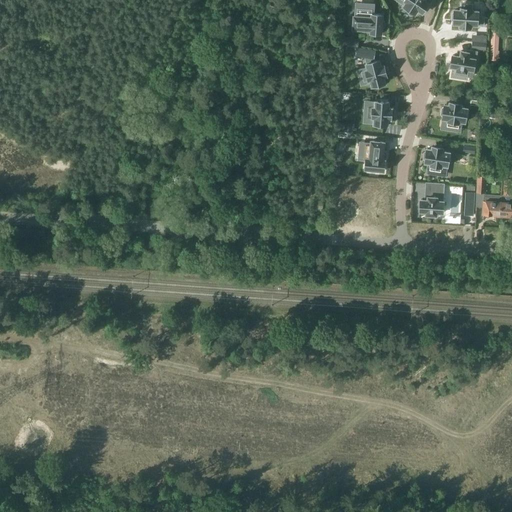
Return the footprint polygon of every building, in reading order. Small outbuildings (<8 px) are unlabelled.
[(402,0),(406,2),(403,6),(405,7),(406,10),(411,13),(413,13),(415,14),(418,10),(422,13),(428,4),(429,5),(432,0),(402,0)] [(460,24),(460,27),(462,27),(465,27),(469,27),(471,28),(471,25),(483,26),(484,17),(478,16),(478,11),(472,11),(472,4),(461,3),(461,10),(455,10),(455,11),(452,13),(452,20),(454,22),(454,24),(460,24)] [(372,9),(357,8),(357,16),(354,16),(353,29),(370,30),(370,33),(381,34),(382,29),(384,27),(384,21),(382,19),(383,15),(372,14),(372,9)] [(499,50),(498,50),(499,30),(491,30),(490,56),(499,56),(499,50)] [(357,46),(359,39),(345,37),(344,44),(357,46)] [(477,42),(473,42),(473,49),(486,50),(487,43),(477,42)] [(371,83),(372,86),(374,86),(376,87),(382,86),(383,83),(385,83),(384,77),(387,76),(384,65),(381,66),(380,60),(371,62),(371,60),(373,59),(375,50),(358,47),(356,56),(365,58),(366,64),(367,67),(367,70),(361,71),(364,82),(370,80),(371,83)] [(460,56),(452,55),(451,67),(455,68),(454,71),(455,71),(454,74),(468,76),(468,73),(469,70),(473,70),(475,60),(476,60),(477,51),(467,50),(467,52),(461,51),(460,56)] [(367,117),(374,118),(373,124),(375,124),(377,126),(383,127),(385,125),(387,125),(388,119),(391,119),(392,108),(389,108),(389,102),(375,101),(375,107),(368,106),(367,117)] [(443,117),(442,119),(448,119),(447,126),(458,128),(459,121),(462,122),(465,122),(467,108),(460,107),(460,104),(458,104),(452,103),(450,102),(449,105),(445,105),(444,107),(442,108),(441,114),(443,117)] [(487,109),(486,116),(489,116),(489,117),(495,118),(495,117),(499,118),(500,110),(487,109)] [(335,131),(338,131),(347,132),(352,133),(353,124),(338,122),(336,122),(335,131)] [(383,140),(370,138),(370,142),(365,141),(364,155),(366,156),(365,167),(370,167),(371,169),(378,170),(379,169),(384,169),(385,158),(382,157),(383,140)] [(443,148),(432,146),(431,149),(427,149),(427,151),(424,152),(423,158),(425,161),(425,163),(427,163),(430,163),(429,170),(441,172),(442,165),(447,166),(449,152),(442,151),(443,148)] [(491,181),(491,175),(478,175),(477,192),(486,192),(487,181),(491,181)] [(501,195),(500,216),(509,216),(511,218),(511,194),(511,195),(511,187),(511,179),(503,179),(503,183),(503,188),(502,188),(502,194),(502,195),(501,195)] [(421,200),(420,211),(426,212),(426,215),(436,216),(437,212),(443,213),(444,201),(445,183),(436,183),(435,197),(428,197),(427,200),(425,200),(421,200)] [(383,187),(367,186),(364,206),(379,207),(380,201),(382,201),(382,199),(384,197),(385,191),(383,189),(383,187)] [(466,192),(465,214),(473,215),(474,193),(466,192)] [(482,208),(482,210),(483,211),(482,214),(485,214),(486,216),(489,216),(491,215),(492,215),(500,216),(501,195),(484,194),(483,207),(482,208)] [(359,205),(357,220),(379,221),(379,219),(382,217),(382,211),(381,209),(381,207),(379,207),(364,206),(359,205)]
